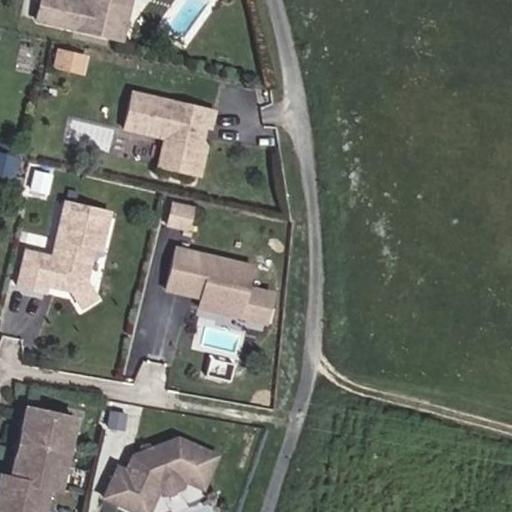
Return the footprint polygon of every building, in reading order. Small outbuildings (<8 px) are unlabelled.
[(80,0),(40,0),(36,21),(121,39),(128,0),(81,0),(80,0)] [(84,56),(57,50),(53,68),(80,75),(84,56)] [(131,94),(123,130),(163,139),(157,167),(194,175),(200,146),(196,135),(199,120),(205,122),(211,123),(214,111),(131,94)] [(205,122),(199,120),(196,135),(200,146),(194,175),(200,176),(206,147),(202,134),(205,122)] [(0,153),(0,177),(12,180),(17,158),(0,153)] [(190,208),(171,203),(166,223),(186,227),(190,208)] [(98,251),(107,214),(62,204),(50,259),(23,253),(15,288),(42,294),(44,287),(45,283),(51,284),(54,289),(68,293),(83,283),(91,250),(98,251)] [(248,267),(172,249),(162,291),(178,294),(180,287),(200,291),(198,299),(195,309),(217,314),(220,304),(239,308),(236,318),(262,324),(269,294),(243,288),(248,267)] [(94,300),(83,283),(68,293),(79,310),(94,300)] [(198,299),(200,291),(180,287),(178,294),(198,299)] [(236,318),(239,308),(220,304),(217,314),(236,318)] [(55,416),(22,409),(7,480),(0,478),(0,511),(40,511),(42,505),(45,488),(56,490),(60,473),(62,460),(71,419),(67,419),(55,416)] [(67,419),(69,413),(56,410),(55,416),(67,419)] [(116,467),(102,498),(134,511),(147,511),(156,491),(163,493),(181,487),(182,480),(201,488),(215,455),(176,438),(131,455),(125,470),(116,467)] [(70,475),(73,462),(62,460),(60,473),(70,475)]
